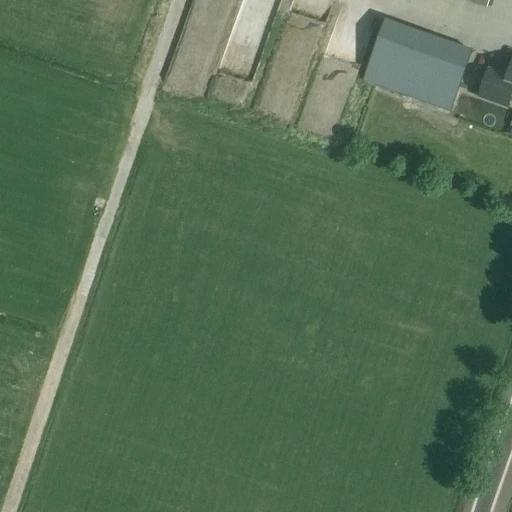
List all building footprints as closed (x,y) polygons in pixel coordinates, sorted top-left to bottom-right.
[(330,4),(318,45),(327,47),(321,66),(354,76),(372,17),(330,4)] [(456,95),(472,51),(460,46),(422,33),(406,78),(444,91),(456,95)] [(197,90),(211,50),(179,39),(165,79),(197,90)] [(374,61),(375,46),(362,46),(362,60),(374,61)] [(309,74),(309,47),(280,47),(280,74),(309,74)] [(511,61),(507,76),(488,70),(479,96),(507,106),(511,93),(511,61)]
